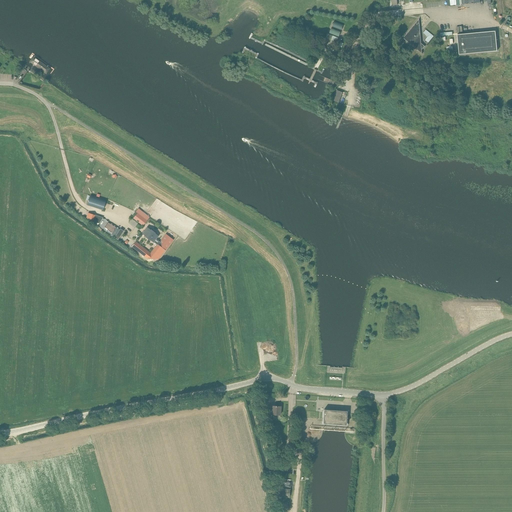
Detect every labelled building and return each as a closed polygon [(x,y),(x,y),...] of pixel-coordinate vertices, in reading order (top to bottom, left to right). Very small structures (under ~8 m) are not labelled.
[(403,38),(422,54),(422,50),(425,46),(421,43),(419,19),(403,38)] [(457,35),(459,54),(497,51),(496,31),(457,35)] [(52,71),(28,53),(14,73),(38,90),(52,71)] [(332,100),(339,103),(343,93),(336,90),(332,100)] [(87,206),(103,210),(106,200),(90,195),(87,206)] [(134,218),(143,226),(149,219),(139,211),(134,218)] [(108,222),(105,228),(113,233),(113,234),(116,236),(120,230),(117,228),(108,222)] [(142,234),(146,236),(145,237),(149,240),(150,240),(155,244),(158,240),(156,239),(158,236),(155,233),(151,229),(151,230),(147,227),(142,234)] [(120,230),(115,238),(117,240),(123,231),(120,230)] [(148,260),(153,264),(155,260),(157,261),(159,259),(173,240),(166,234),(159,242),(158,241),(154,247),(155,248),(149,256),(151,257),(148,260)] [(266,414),(280,415),(281,406),(266,405),(266,414)] [(323,423),(326,423),(346,425),(347,411),(324,409),(323,423)] [(277,497),(289,497),(289,489),(277,488),(277,497)]
